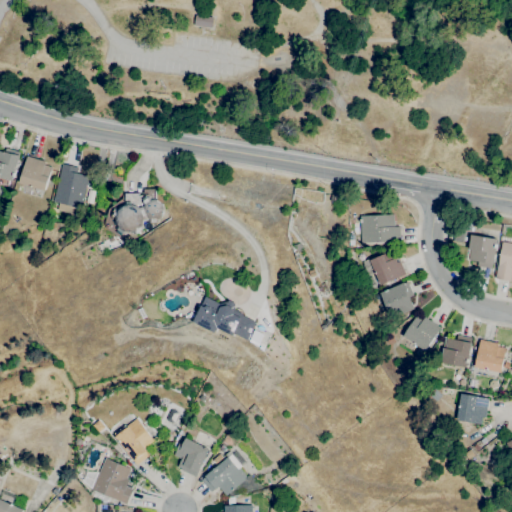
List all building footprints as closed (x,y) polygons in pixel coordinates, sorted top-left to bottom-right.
[(194,26),(211,29),(213,19),(196,16),(194,26)] [(6,188),(0,186),(0,150),(4,152),(6,148),(20,152),(18,157),(20,157),(12,181),(8,180),(6,188)] [(45,191),(19,183),(27,156),(45,161),(44,164),(51,167),(48,177),(49,177),(45,191)] [(72,214),(57,210),(58,203),(53,202),(62,164),(78,167),(77,173),(88,176),(87,182),(88,183),(87,187),(86,187),(81,209),(73,208),(72,214)] [(160,203),(161,204),(162,205),(162,206),(163,207),(163,208),(163,209),(164,210),(164,211),(163,211),(163,212),(163,213),(163,214),(163,215),(162,215),(162,216),(161,217),(160,218),(159,219),(158,219),(157,220),(157,222),(147,222),(147,218),(146,218),(146,219),(145,219),(144,219),(143,220),(143,221),(143,222),(142,222),(142,223),(142,224),(141,225),(141,226),(142,229),(134,235),(132,232),(131,232),(130,232),(129,232),(128,232),(127,232),(126,232),(121,239),(106,228),(105,227),(105,226),(104,226),(104,225),(104,224),(104,223),(109,209),(123,198),(123,201),(125,201),(125,194),(131,193),(139,193),(139,195),(147,195),(147,194),(143,194),(143,189),(155,189),(155,198),(161,202),(160,203)] [(361,243),(360,216),(394,214),(394,226),(400,226),(401,241),(361,243)] [(491,268),(477,266),(478,261),(468,260),(470,249),(468,249),(470,234),(497,239),(496,244),(496,248),(493,264),(492,264),(491,268)] [(511,270),(510,281),(495,279),(497,267),(498,267),(502,242),(511,243),(511,270)] [(379,285),(374,272),(367,275),(366,273),(362,264),(363,264),(362,261),(368,258),(369,261),(381,255),(391,250),(395,258),(397,257),(398,258),(395,259),(397,263),(399,261),(405,273),(379,285)] [(390,318),(379,293),(384,291),(387,289),(402,283),(413,308),(408,310),(408,311),(403,313),(402,312),(390,318)] [(247,340),(233,333),(231,335),(216,328),(214,333),(192,322),(200,305),(201,306),(205,297),(219,304),(227,301),(228,299),(235,303),(234,306),(235,310),(242,314),(242,315),(255,322),(247,340)] [(424,351),(420,348),(419,349),(412,348),(411,350),(405,346),(406,344),(405,340),(402,338),(403,336),(402,336),(410,324),(416,315),(422,319),(424,316),(440,327),(424,351)] [(256,344),(250,340),(254,333),(259,337),(256,344)] [(467,368),(440,362),(442,348),(445,348),(447,338),(456,340),(457,335),(472,338),(471,343),(469,354),(470,354),(467,368)] [(479,339),(498,343),(497,346),(505,348),(501,373),(474,367),(479,339)] [(481,424),(471,423),(456,420),(461,393),(489,398),(485,417),(482,417),(481,424)] [(137,465),(133,460),(133,461),(115,437),(116,436),(114,433),(125,425),(126,426),(136,418),(153,441),(144,448),(147,451),(146,451),(149,455),(137,465)] [(195,477),(180,469),(181,468),(177,467),(181,459),(173,455),(179,443),(182,444),(185,437),(209,449),(198,472),(197,472),(195,477)] [(226,496),(218,486),(211,492),(201,480),(205,477),(204,476),(217,465),(213,460),(220,454),(225,459),(228,456),(229,457),(232,454),(241,465),(239,467),(247,476),(245,478),(246,479),(226,496)] [(126,504),(91,489),(105,457),(130,469),(126,478),(129,479),(126,486),(133,489),(126,504)] [(228,505),(227,498),(233,497),(235,503),(228,505)] [(22,511),(0,511),(0,499),(23,510),(22,511)]
